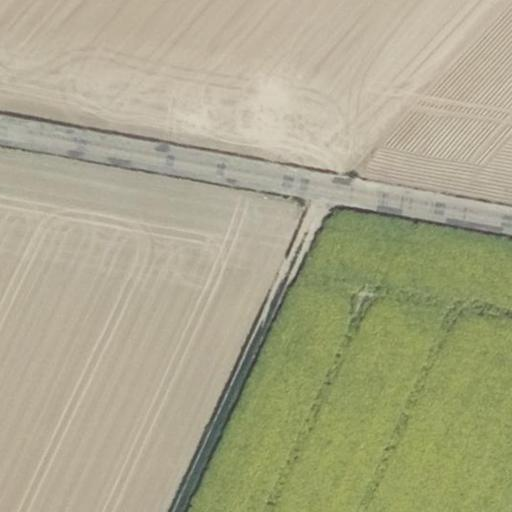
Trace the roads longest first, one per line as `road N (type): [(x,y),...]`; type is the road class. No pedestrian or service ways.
road 1 (unclassified): [(0,131),(511,224)]
road 2 (track): [(180,511),(323,189)]
